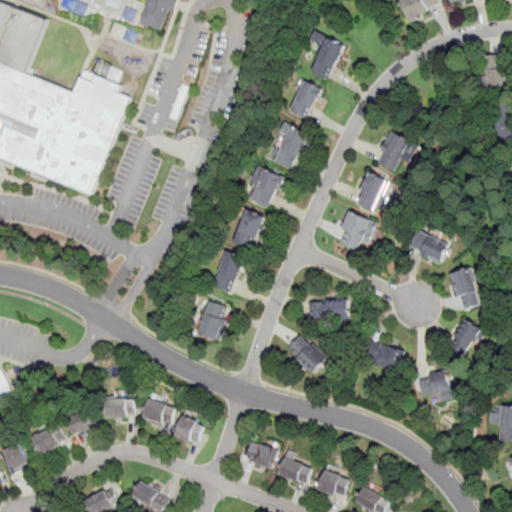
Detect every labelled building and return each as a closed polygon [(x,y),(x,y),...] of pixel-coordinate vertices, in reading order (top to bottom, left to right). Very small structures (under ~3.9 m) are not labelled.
[(86,0),(123,16),(129,0),(86,0)] [(162,30),(170,9),(175,11),(178,0),(148,0),(140,21),(162,30)] [(401,0),(411,21),(444,6),(441,0),(401,0)] [(0,152),(102,200),(142,90),(92,72),(84,91),(36,74),(57,18),(11,2),(0,31),(0,152)] [(331,79),(349,46),(318,30),(313,39),(326,46),(313,70),(331,79)] [(488,54),(488,90),(508,90),(508,54),(488,54)] [(325,87),(307,79),(293,110),(312,118),(325,87)] [(511,106),(491,107),(492,141),(511,139),(511,106)] [(310,131),(291,125),(279,162),(298,168),(310,131)] [(378,162),(397,172),(414,141),(395,131),(378,162)] [(270,208),(288,178),(270,168),(252,198),(270,208)] [(375,212),(390,182),(372,173),(357,203),(375,212)] [(267,215),(249,208),(235,242),(254,249),(267,215)] [(375,221),(351,213),(340,244),(365,252),(375,221)] [(411,246),(441,264),(452,246),(422,228),(411,246)] [(248,256),(229,249),(216,285),(235,292),(248,256)] [(453,271),(464,310),(484,304),(473,266),(453,271)] [(312,298),(312,318),(352,318),(352,298),(312,298)] [(200,333),(222,341),(233,309),(211,301),(200,333)] [(466,356),(486,330),(469,316),(449,342),(466,356)] [(289,349),(316,374),(331,358),(303,333),(289,349)] [(380,339),(370,359),(399,373),(409,353),(380,339)] [(0,405),(20,395),(8,363),(0,366),(0,405)] [(455,392),(447,368),(419,378),(426,401),(455,392)] [(107,399),(107,418),(137,418),(137,399),(107,399)] [(145,420),(175,426),(179,406),(149,399),(145,420)] [(511,404),(502,404),(501,412),(492,411),(491,423),(502,423),(500,439),(511,440),(511,404)] [(91,407),(67,420),(77,438),(101,426),(91,407)] [(198,443),(205,425),(184,417),(178,436),(198,443)] [(43,455),(69,444),(62,425),(35,436),(43,455)] [(281,449),(254,442),(249,463),(275,470),(281,449)] [(22,443),(3,453),(14,475),(33,466),(22,443)] [(281,475),(310,484),(315,467),(286,458),(281,475)] [(351,479),(328,471),(321,489),(344,498),(351,479)] [(162,511),(173,499),(146,479),(134,494),(158,511),(162,511)] [(359,500),(379,511),(385,511),(393,501),(369,485),(359,500)] [(93,511),(108,511),(123,506),(114,486),(87,498),(93,511)]
